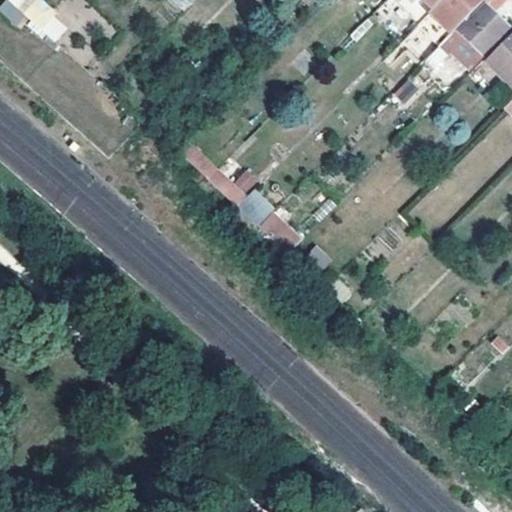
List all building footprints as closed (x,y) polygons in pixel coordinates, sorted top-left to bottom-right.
[(49,49),(72,24),(44,0),(6,0),(0,6),(49,49)] [(447,0),(465,18),(483,0),(447,0)] [(483,0),(465,18),(469,22),(458,32),(464,37),(449,51),(468,69),(481,55),(508,27),(493,13),(504,0),(483,0)] [(395,12),(384,1),(372,13),(383,24),(395,12)] [(435,5),(419,21),(430,31),(445,15),(435,5)] [(469,22),(465,18),(439,44),(448,54),(449,51),(464,37),(458,32),(469,22)] [(511,34),(487,60),(502,75),(511,64),(511,34)] [(428,55),(418,66),(429,77),(439,66),(428,55)] [(511,64),(502,75),(511,85),(511,64)] [(417,89),(429,77),(418,66),(406,78),(417,89)] [(511,116),(511,100),(503,110),(511,118),(511,116)] [(187,142),(177,153),(207,180),(217,170),(187,142)] [(247,192),(259,180),(246,168),(235,181),(247,192)] [(217,170),(207,180),(237,207),(246,197),(217,170)] [(305,260),(311,267),(322,256),(315,249),(305,260)] [(329,263),(322,256),(311,267),(319,274),(329,263)]
